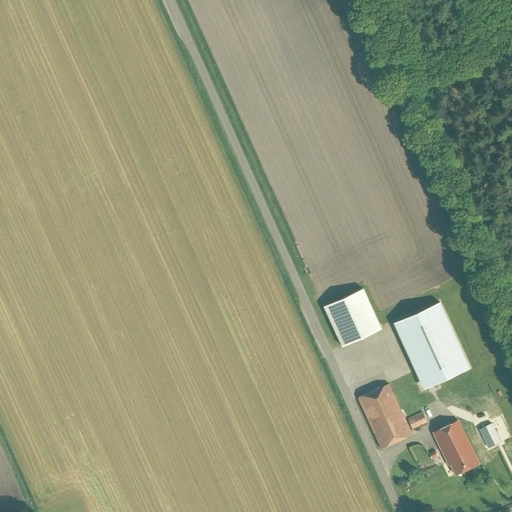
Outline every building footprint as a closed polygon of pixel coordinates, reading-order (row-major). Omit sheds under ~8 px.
[(363,288),(323,306),(342,346),(381,328),(363,288)] [(439,302),(399,321),(429,387),(469,368),(439,302)] [(389,383),(358,397),(381,448),(412,434),(389,383)] [(423,412),(408,418),(413,429),(428,422),(423,412)] [(458,419),(432,432),(449,465),(450,464),(455,474),(479,463),(458,419)] [(492,423),(479,429),(488,448),(501,441),(492,423)] [(436,450),(429,453),(432,458),(439,455),(436,450)]
